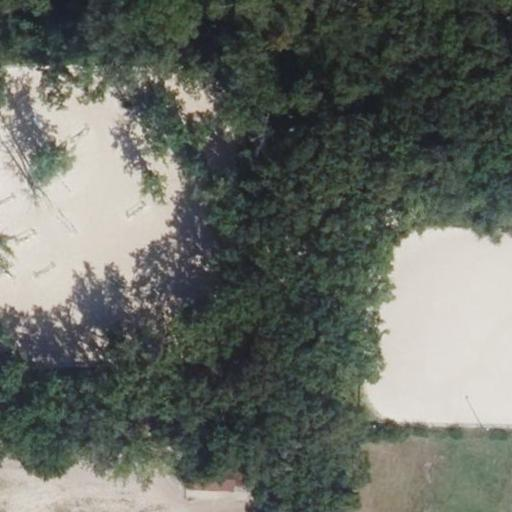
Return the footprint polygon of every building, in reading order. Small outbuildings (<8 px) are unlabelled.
[(511,227),(382,224),(378,423),(511,426),(511,227)] [(14,372),(0,369),(0,381),(13,384),(14,372)] [(111,387),(107,412),(183,426),(188,387),(139,376),(138,392),(171,399),(170,412),(129,406),(131,391),(111,387)] [(138,392),(131,391),(129,406),(170,412),(171,399),(138,392)] [(245,444),(183,431),(184,452),(226,462),(241,482),(245,444)] [(226,462),(184,452),(180,475),(196,479),(198,474),(241,482),(226,462)]
